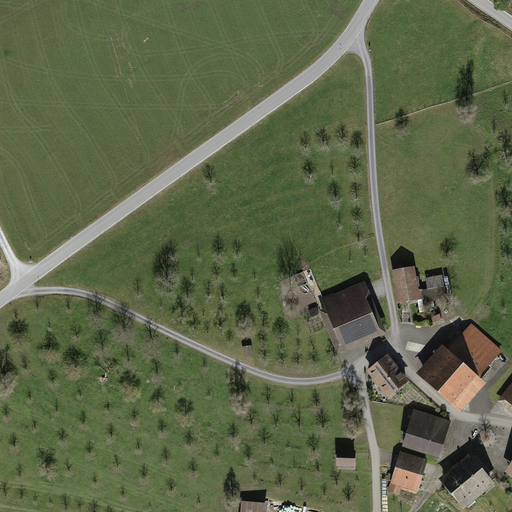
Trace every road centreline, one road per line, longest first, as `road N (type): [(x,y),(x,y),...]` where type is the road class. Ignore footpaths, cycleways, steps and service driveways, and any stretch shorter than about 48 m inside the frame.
road 1 (track): [(23,282),(36,291),(94,297),(277,379),(307,382),(358,367)]
road 2 (track): [(352,32),(367,58),(376,219),(395,341)]
road 3 (track): [(375,511),(376,464),(358,367)]
